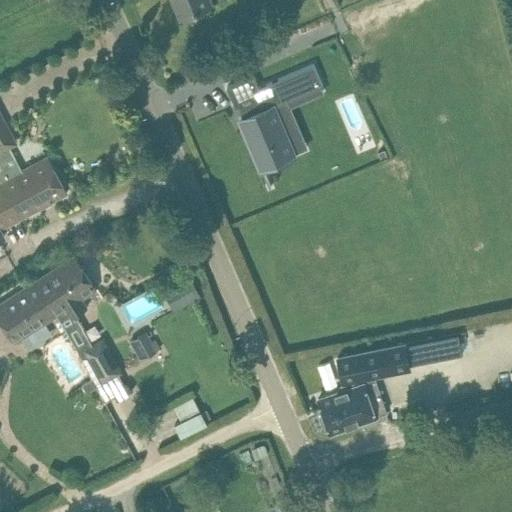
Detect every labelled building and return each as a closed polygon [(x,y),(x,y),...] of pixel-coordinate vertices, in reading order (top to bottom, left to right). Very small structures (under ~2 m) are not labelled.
[(173,0),(180,16),(198,8),(213,2),(212,1),(214,0),(173,0)] [(294,155),(273,106),(323,85),(313,63),(258,87),(253,75),(227,87),(235,107),(239,106),(243,117),(241,117),(240,117),(261,168),(265,167),(294,155)] [(0,113),(0,150),(15,142),(0,113)] [(30,166),(1,181),(20,217),(49,202),(66,192),(48,157),(30,166)] [(0,238),(4,236),(0,228),(0,227),(20,217),(1,181),(0,178),(0,238)] [(59,265),(35,280),(52,305),(57,314),(62,320),(63,320),(62,319),(70,314),(71,317),(87,307),(81,298),(97,288),(75,254),(59,265)] [(173,309),(197,295),(188,277),(163,291),(173,309)] [(0,320),(1,320),(14,341),(19,338),(57,314),(52,305),(35,280),(0,302),(0,320)] [(141,359),(160,348),(155,339),(151,342),(146,332),(131,340),(141,359)] [(458,335),(405,346),(409,367),(463,355),(458,335)] [(83,349),(78,352),(92,378),(97,386),(105,401),(115,396),(106,381),(119,373),(122,372),(103,338),(90,345),(83,349)] [(330,432),(359,422),(362,426),(372,422),(373,417),(387,412),(374,376),(409,369),(409,367),(405,346),(404,343),(338,357),(343,382),(344,389),(318,398),(324,413),(320,417),(323,427),(328,428),(330,432)] [(178,434),(204,422),(198,408),(171,421),(178,434)]
